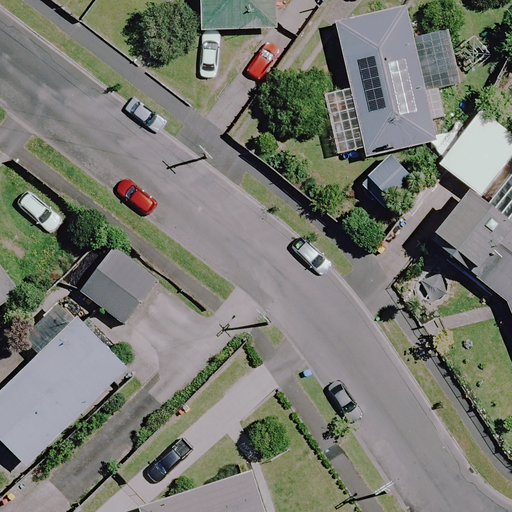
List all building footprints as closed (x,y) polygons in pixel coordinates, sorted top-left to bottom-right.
[(202,0),(203,37),(275,37),(275,0),(202,0)] [(371,0),(343,0),(363,13),(371,0)] [(420,47),(411,10),(338,28),(353,93),(325,100),(342,169),(438,145),(426,95),(463,86),(451,39),(420,47)] [(511,152),(511,148),(463,115),(434,157),(484,192),(511,152)] [(511,185),(505,179),(482,210),(463,196),(426,248),(508,308),(511,318),(511,185)] [(158,286),(125,261),(93,303),(127,328),(158,286)] [(0,311),(23,293),(0,263),(0,311)] [(130,374),(80,322),(0,398),(0,441),(29,472),(130,374)] [(263,511),(253,478),(145,511),(263,511)]
